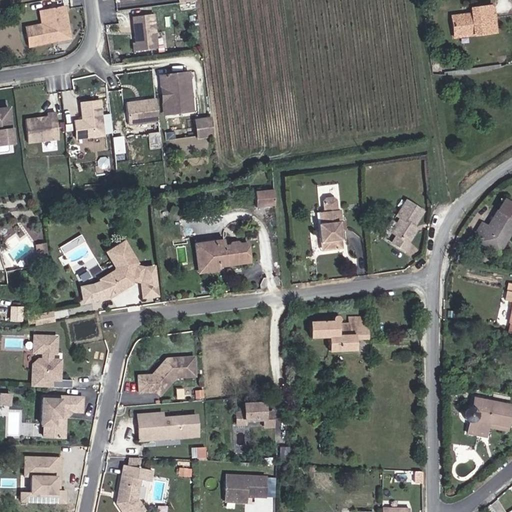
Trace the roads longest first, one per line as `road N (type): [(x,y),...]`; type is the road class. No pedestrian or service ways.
road 1 (residential): [(85,511),(133,320),(432,275)]
road 2 (unclassified): [(432,275),(436,511)]
road 3 (unclassified): [(511,163),(453,215),(432,275)]
road 4 (residential): [(0,78),(61,68),(80,52),(90,23),(87,0)]
